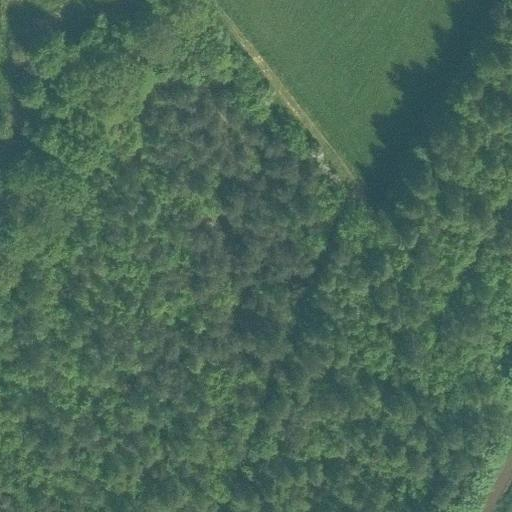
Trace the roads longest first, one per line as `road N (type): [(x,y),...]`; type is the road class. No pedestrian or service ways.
road 1 (track): [(463,279),(364,170),(316,267),(218,511)]
road 2 (track): [(364,170),(208,0)]
road 3 (track): [(415,511),(511,339)]
